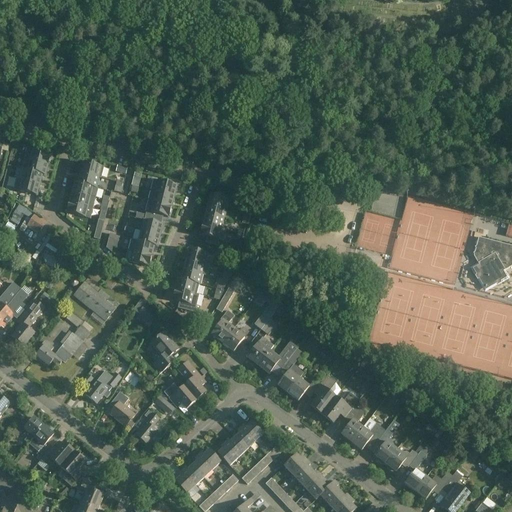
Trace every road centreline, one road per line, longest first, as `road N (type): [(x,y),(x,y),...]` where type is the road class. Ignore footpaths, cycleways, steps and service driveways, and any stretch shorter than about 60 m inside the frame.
road 1 (unclassified): [(0,119),(356,209)]
road 2 (residential): [(389,500),(253,395),(239,395)]
road 3 (residential): [(139,473),(0,365)]
road 4 (residential): [(139,473),(239,395)]
